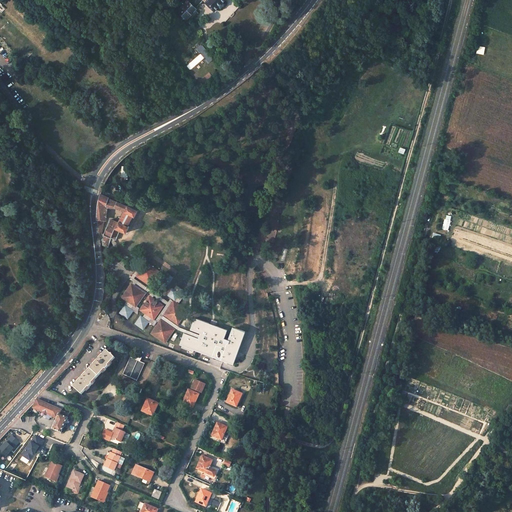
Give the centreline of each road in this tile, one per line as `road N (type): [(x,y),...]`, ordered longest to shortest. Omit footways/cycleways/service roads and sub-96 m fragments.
road 1 (track): [(450,0),(337,427),(325,445),(296,440),(279,452)]
road 2 (track): [(354,491),(435,187)]
road 3 (residential): [(192,511),(167,500),(217,375),(85,324)]
road 4 (secondary): [(93,183),(121,147),(199,105),(258,60),(309,0)]
road 5 (track): [(485,441),(451,495),(369,485),(354,491),(350,511)]
road 6 (secondary): [(85,324),(95,289),(93,183)]
road 7 (residential): [(93,183),(44,144),(0,83)]
